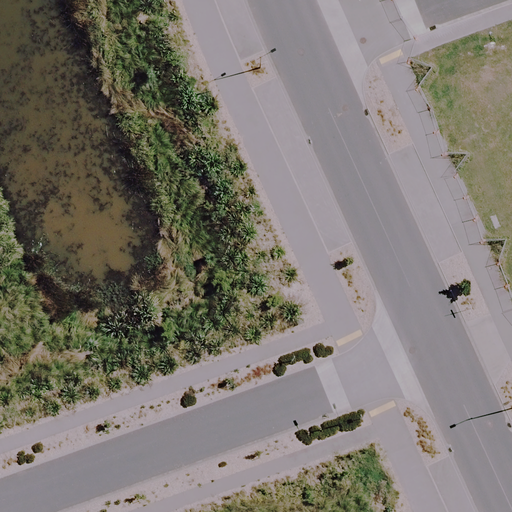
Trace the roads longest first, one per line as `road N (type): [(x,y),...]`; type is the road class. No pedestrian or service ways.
road 1 (residential): [(434,344),(0,502)]
road 2 (residential): [(296,49),(434,344)]
road 3 (residential): [(441,360),(511,511)]
road 4 (residential): [(296,49),(439,0)]
